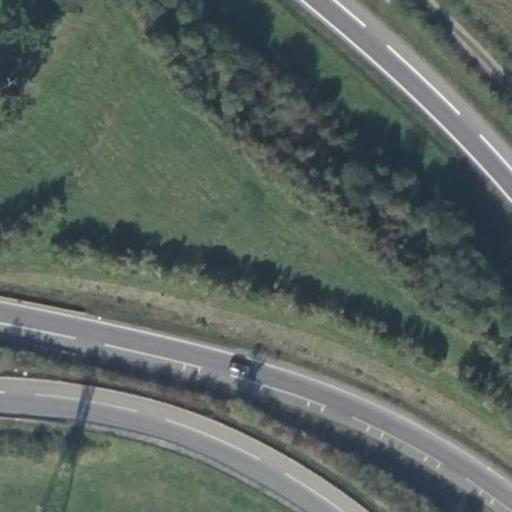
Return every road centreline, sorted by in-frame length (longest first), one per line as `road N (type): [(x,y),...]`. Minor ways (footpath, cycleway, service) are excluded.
road 1 (trunk): [(0,314),(273,376),(414,435),(511,500)]
road 2 (trunk): [(341,511),(280,471),(178,425),(79,401),(0,394)]
road 3 (trunk): [(511,185),(411,80),(318,0)]
road 4 (track): [(511,88),(422,0)]
